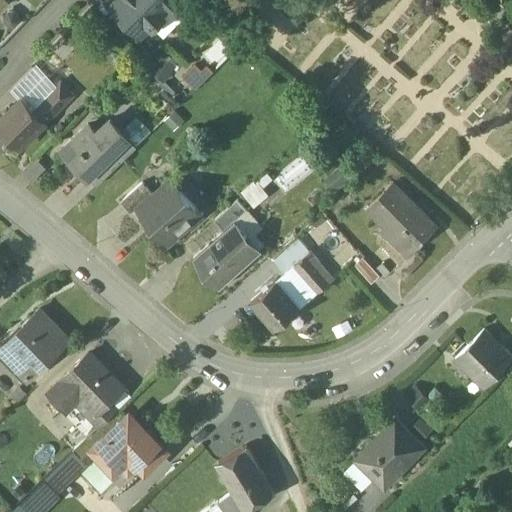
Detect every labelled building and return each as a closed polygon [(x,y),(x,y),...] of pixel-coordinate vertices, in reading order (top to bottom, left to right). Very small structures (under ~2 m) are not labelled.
[(170,0),(116,0),(113,4),(141,32),(150,23),(151,24),(152,23),(154,24),(164,14),(161,11),(171,2),(171,1),(170,0)] [(190,0),(170,0),(171,1),(171,2),(180,11),(190,0)] [(202,58),(184,70),(194,85),(212,73),(202,58)] [(36,64),(12,88),(21,97),(22,96),(34,108),(56,86),(57,85),(36,64)] [(75,92),(63,79),(57,85),(56,86),(68,98),(75,92)] [(56,86),(34,108),(47,120),(68,98),(56,86)] [(21,97),(0,118),(0,122),(22,145),(47,120),(34,108),(22,96),(21,97)] [(89,123),(75,137),(82,145),(71,156),(89,175),(120,145),(129,136),(112,118),(97,131),(89,123)] [(129,136),(120,145),(128,154),(138,145),(129,136)] [(75,137),(63,148),(71,156),(82,145),(75,137)] [(120,145),(89,175),(97,184),(128,154),(120,145)] [(174,176),(155,193),(154,191),(138,205),(157,227),(156,229),(168,243),(204,211),(204,210),(202,211),(173,179),(175,178),(174,176)] [(439,223),(395,179),(368,206),(406,244),(412,250),(415,247),(439,223)] [(144,180),(122,199),(132,210),(138,205),(154,191),(144,180)] [(239,198),(216,217),(225,228),(236,218),(248,208),(239,198)] [(225,228),(194,255),(220,285),(263,248),(236,218),(225,228)] [(312,239),(303,230),(294,237),(303,247),(312,239)] [(289,242),(273,256),(287,273),(291,270),(290,268),(296,262),(303,256),(289,242)] [(415,247),(395,267),(405,276),(424,256),(415,247)] [(303,256),(296,262),(320,290),(331,280),(307,253),(303,256)] [(364,256),(356,263),(372,281),(380,273),(364,256)] [(277,279),(252,300),(276,327),(301,306),(277,279)] [(26,326),(3,349),(29,376),(69,337),(40,306),(23,323),(26,326)] [(511,353),(485,326),(456,355),(484,384),(511,355),(511,353)] [(90,349),(50,389),(68,407),(86,388),(101,404),(102,405),(110,398),(124,384),(90,349)] [(430,397),(417,383),(404,395),(418,409),(430,397)] [(101,404),(91,414),(100,424),(118,406),(110,398),(102,405),(101,404)] [(130,412),(94,447),(113,468),(123,458),(135,458),(145,468),(165,448),(130,412)] [(396,415),(357,455),(375,473),(385,484),(425,444),(396,415)] [(247,444),(220,460),(237,490),(247,507),(275,491),(247,444)] [(357,455),(340,472),(358,490),(375,473),(357,455)] [(123,458),(113,468),(129,484),(145,468),(135,458),(123,458)] [(24,500),(35,511),(52,497),(48,492),(52,488),(45,480),(24,500)] [(240,511),(247,507),(237,490),(206,511),(240,511)]
